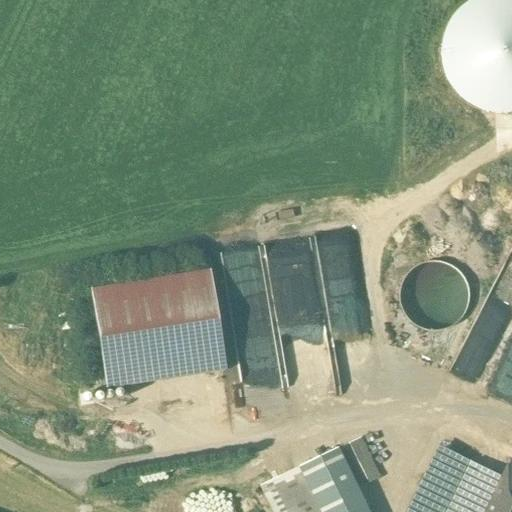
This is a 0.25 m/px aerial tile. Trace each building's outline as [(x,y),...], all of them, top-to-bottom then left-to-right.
[(511,0),(478,0),(434,51),(509,118),(511,114),(511,0)] [(466,311),(468,297),(466,284),(458,272),(446,265),(433,262),(419,265),(408,273),(400,284),(398,298),(401,311),(408,323),(420,330),(434,333),(447,330),(458,322),(466,311)] [(210,272),(90,291),(106,390),(225,371),(210,272)] [(302,323),(301,312),(274,315),(275,326),(302,323)] [(369,487),(348,447),(337,453),(356,490),(357,493),(369,487)] [(335,449),(299,467),(300,469),(320,508),(356,490),(337,453),(335,449)] [(443,449),(411,511),(449,511),(472,467),(474,467),(475,466),(443,449)] [(511,511),(511,463),(509,462),(501,479),(484,511),(511,511)] [(472,467),(449,511),(484,511),(501,479),(475,466),(474,467),(472,467)] [(300,469),(259,489),(270,511),(321,511),(320,508),(300,469)] [(356,490),(320,508),(321,511),(367,511),(357,493),(356,490)]
